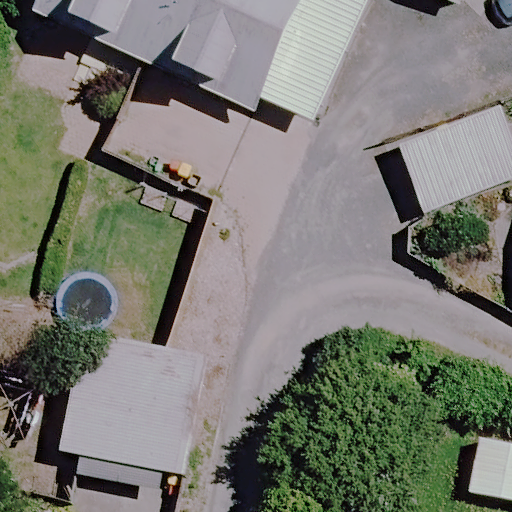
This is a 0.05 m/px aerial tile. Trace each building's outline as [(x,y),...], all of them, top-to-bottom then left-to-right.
[(43,0),(35,22),(310,136),(366,0),(43,0)] [(437,0),(468,11),(471,0),(437,0)] [(511,190),(511,179),(492,120),(394,153),(417,223),(511,190)] [(199,364),(77,341),(55,460),(176,483),(199,364)] [(511,511),(511,451),(482,445),(470,503),(511,511)]
